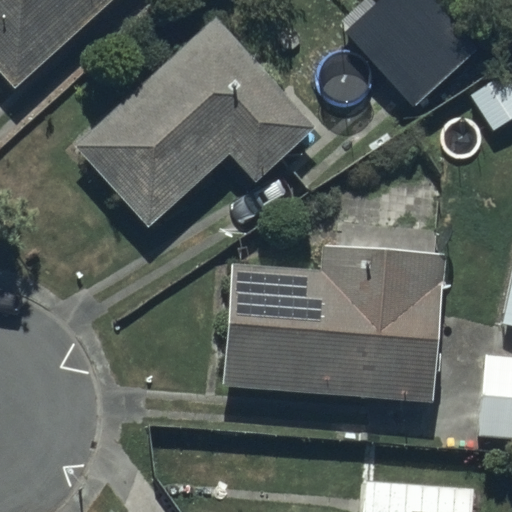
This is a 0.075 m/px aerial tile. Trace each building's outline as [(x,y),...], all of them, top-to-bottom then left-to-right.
[(0,0),(0,64),(12,78),(98,0),(0,0)] [(315,120),(214,9),(73,138),(148,220),(229,146),(255,175),(315,120)] [(440,10),(381,64),(412,98),(471,43),(440,10)] [(323,264),(234,255),(223,375),(427,394),(441,246),(325,235),(323,264)] [(511,267),(503,317),(511,318),(511,267)] [(511,350),(480,350),(478,430),(511,430),(511,350)] [(362,511),(352,511),(273,507),(272,511),(473,511),(475,483),(365,475),(362,511)]
